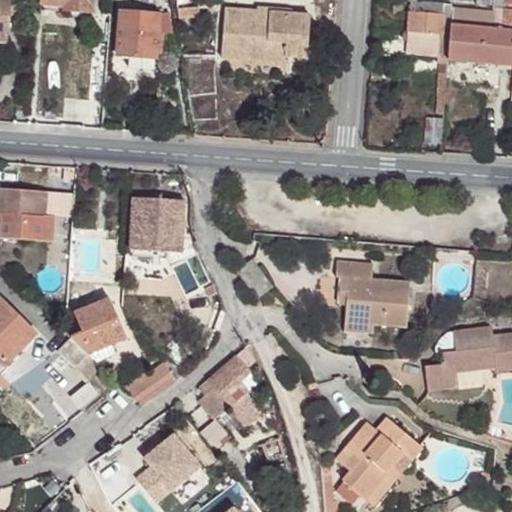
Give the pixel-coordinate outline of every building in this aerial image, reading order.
[(12,21),(13,0),(0,0),(0,36),(11,36),(12,21)] [(24,23),(25,0),(13,0),(12,21),(24,23)] [(46,0),(47,3),(68,5),(68,11),(96,13),(97,0),(46,0)] [(174,14),(171,0),(163,0),(166,15),(174,14)] [(199,0),(200,9),(221,7),(221,0),(199,0)] [(403,17),(404,3),(394,2),(394,15),(403,17)] [(225,3),(224,12),(292,19),(293,9),(225,3)] [(437,14),(437,4),(414,3),(412,31),(442,33),(445,33),(446,15),(437,14)] [(441,53),(451,53),(454,25),(456,6),(437,4),(437,14),(446,15),(445,33),(442,33),(441,53)] [(454,25),(504,31),(505,16),(494,16),(495,10),(477,9),(477,7),(456,6),(454,25)] [(200,13),(200,9),(178,11),(179,23),(191,22),(190,13),(200,13)] [(503,46),(511,46),(511,10),(507,11),(505,11),(505,16),(504,31),(503,46)] [(292,19),(224,12),(220,61),(231,61),(285,67),(285,60),(307,62),(311,21),(292,19)] [(156,58),(159,37),(160,15),(124,13),(121,55),(128,55),(156,58)] [(200,22),(200,13),(190,13),(191,22),(200,22)] [(174,14),(166,15),(160,15),(159,37),(177,34),(174,14)] [(450,59),(511,66),(511,46),(503,46),(504,31),(454,25),(451,53),(450,59)] [(441,60),(441,53),(442,33),(412,31),(410,57),(441,60)] [(83,38),(67,36),(65,66),(80,67),(83,38)] [(156,58),(128,55),(127,69),(155,71),(156,58)] [(285,67),(231,61),(229,73),(284,79),(285,67)] [(440,90),(448,91),(449,73),(440,72),(440,90)] [(438,115),(446,115),(448,91),(440,90),(438,115)] [(130,92),(128,117),(140,118),(142,93),(130,92)] [(0,191),(0,216),(1,217),(0,228),(0,231),(0,240),(51,244),(52,219),(47,219),(47,195),(0,191)] [(134,200),(133,226),(148,227),(147,242),(167,243),(168,229),(183,230),(184,204),(134,200)] [(55,216),(54,238),(70,239),(71,216),(55,216)] [(206,270),(199,252),(170,262),(178,285),(209,274),(206,270)] [(259,297),(270,291),(272,286),(252,262),(239,273),(259,297)] [(350,279),(348,307),(347,324),(374,326),(410,328),(413,282),(375,279),(376,265),(339,263),(338,279),(343,279),(350,279)] [(342,307),(348,307),(350,279),(343,279),(342,307)] [(0,363),(7,370),(39,336),(0,299),(0,298),(0,363)] [(89,354),(111,346),(126,341),(112,301),(77,313),(84,334),(72,338),(74,339),(89,354)] [(374,326),(347,324),(346,334),(374,336),(374,326)] [(454,339),(456,353),(457,356),(441,357),(443,368),(426,371),(430,395),(459,390),(457,375),(481,373),(480,364),(495,361),(497,370),(497,374),(511,372),(511,336),(495,340),(493,331),(454,336),(454,339)] [(78,369),(91,356),(89,354),(74,339),(61,353),(78,369)] [(450,354),(456,353),(454,339),(448,339),(450,354)] [(91,356),(98,362),(115,354),(111,346),(89,354),(91,356)] [(243,351),(201,387),(207,395),(199,402),(215,421),(215,420),(232,406),(247,424),(263,412),(248,393),(240,384),(251,374),(248,371),(255,365),(243,351)] [(104,395),(118,382),(98,362),(91,356),(78,369),(94,383),(104,395)] [(188,375),(173,360),(151,376),(147,372),(140,377),(126,390),(144,406),(188,375)] [(423,391),(422,360),(400,361),(401,391),(423,391)] [(481,373),(497,370),(495,361),(480,364),(481,373)] [(259,384),(251,374),(240,384),(248,393),(259,384)] [(86,408),(104,395),(94,383),(75,397),(86,408)] [(87,411),(86,408),(75,397),(32,435),(42,447),(87,411)] [(277,424),(271,413),(265,416),(270,427),(277,424)] [(369,424),(339,462),(354,474),(339,492),(356,506),(363,497),(370,503),(392,474),(388,471),(403,453),(413,461),(423,447),(389,419),(379,432),(369,424)] [(226,434),(215,420),(215,421),(197,436),(208,450),(226,434)] [(109,453),(71,482),(89,505),(96,499),(98,502),(129,480),(109,453)] [(403,453),(388,471),(392,474),(370,503),(376,507),(413,461),(403,453)] [(330,471),(322,472),(324,491),(331,491),(330,471)] [(331,491),(324,491),(325,508),(332,508),(331,491)]
